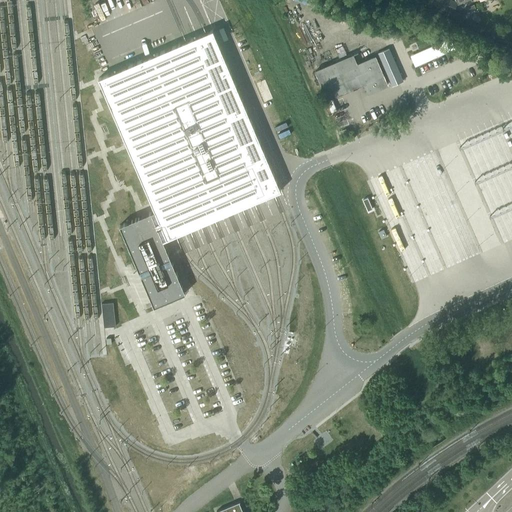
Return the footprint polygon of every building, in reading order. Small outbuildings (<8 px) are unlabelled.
[(457,3),(451,0),(435,0),(435,2),(453,11),(457,3)] [(186,41),(98,78),(154,210),(119,225),(154,306),(185,293),(162,240),(177,234),(189,229),(201,224),(214,218),(229,212),(242,207),(254,201),(274,193),(281,190),(212,29),(206,32),(186,41)] [(410,54),(415,65),(455,49),(451,37),(410,54)] [(384,50),(378,52),(392,85),(397,83),(403,80),(389,48),(384,50)] [(369,93),(388,85),(375,56),(357,64),(353,55),(316,70),(328,99),(348,91),(365,84),(369,93)] [(313,153),(312,153),(314,158),(325,153),(323,149),(322,149),(323,152),(315,156),(313,153)] [(314,158),(321,172),(331,167),(325,153),(314,158)] [(332,172),(333,171),(331,167),(321,172),(322,176),(324,175),(322,172),(327,170),(331,169),(332,172)] [(103,325),(115,325),(114,301),(103,302),(103,325)] [(392,334),(391,335),(394,339),(403,332),(401,329),(400,329),(402,332),(398,334),(394,337),(392,334)] [(413,350),(415,349),(412,345),(402,352),(405,355),(406,355),(404,352),(408,350),(412,347),(413,350)] [(240,501),(216,511),(217,511),(243,511),(239,502),(240,502),(240,501)]
